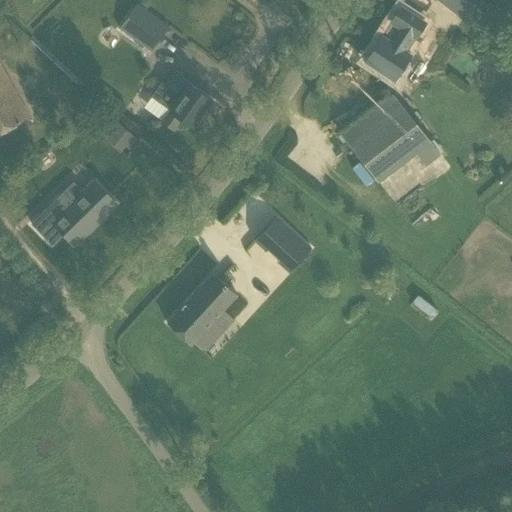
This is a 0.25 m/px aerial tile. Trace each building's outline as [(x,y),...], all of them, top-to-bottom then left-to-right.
[(136,4),(118,29),(149,51),(167,26),(136,4)] [(400,49),(418,19),(400,7),(390,21),(397,25),(387,41),(381,37),(365,60),(394,79),(409,55),(400,49)] [(0,133),(29,117),(0,65),(0,133)] [(191,126),(211,99),(173,72),(164,85),(161,83),(151,97),(169,110),(161,121),(173,130),(181,118),(191,126)] [(415,154),(429,143),(393,96),(341,136),(377,182),(415,154)] [(119,124),(110,134),(125,147),(129,150),(137,140),(119,124)] [(55,217),(50,221),(74,245),(116,204),(92,180),(76,196),(67,187),(46,208),(55,217)] [(289,273),(313,253),(282,216),(258,237),(269,249),(271,248),(280,259),(278,261),(289,273)] [(178,340),(230,296),(210,271),(158,315),(178,340)] [(436,310),(417,295),(411,303),(430,318),(436,310)]
